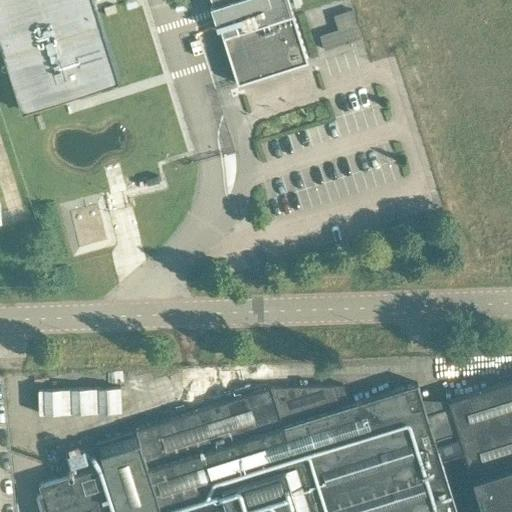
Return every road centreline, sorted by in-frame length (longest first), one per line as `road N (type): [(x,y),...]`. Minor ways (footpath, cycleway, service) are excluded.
road 1 (unclassified): [(0,321),(511,305)]
road 2 (unknown): [(204,205),(231,226),(264,233),(407,186),(415,174),(403,120)]
road 3 (unknown): [(198,129),(373,63),(388,66),(403,120)]
road 4 (unknown): [(208,164),(273,165),(403,120)]
